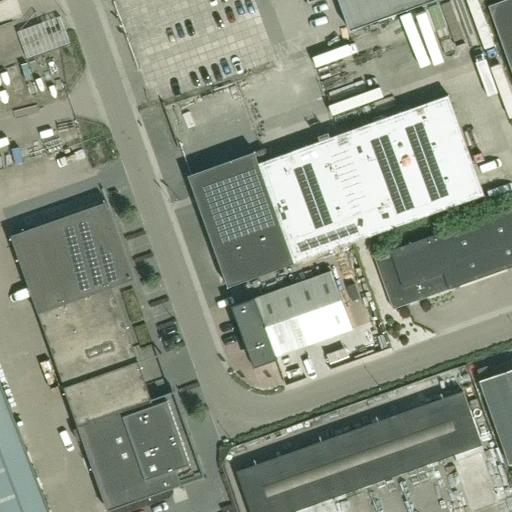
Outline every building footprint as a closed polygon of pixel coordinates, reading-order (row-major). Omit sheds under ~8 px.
[(339,0),(351,30),(434,0),(339,0)] [(511,0),(507,0),(489,7),(511,70),(511,0)] [(255,152),(188,175),(228,287),(295,263),(484,195),(448,95),(269,159),(265,148),(260,150),(255,152)] [(13,236),(92,464),(109,511),(204,478),(174,393),(152,401),(147,387),(112,287),(135,279),(108,202),(13,236)] [(393,309),(511,266),(511,207),(374,256),(393,309)] [(346,311),(337,285),(332,270),(236,305),(257,362),(352,328),(346,311)] [(511,465),(511,370),(481,382),(511,465)] [(48,511),(0,384),(0,511),(48,511)] [(250,511),(292,511),(482,445),(463,392),(237,472),(250,511)]
